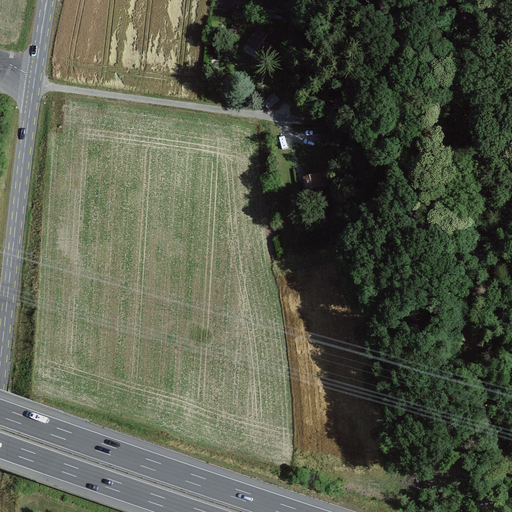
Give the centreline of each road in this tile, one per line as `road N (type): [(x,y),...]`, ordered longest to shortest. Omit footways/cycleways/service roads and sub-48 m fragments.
road 1 (motorway): [(291,511),(0,412)]
road 2 (secondary): [(37,69),(0,367)]
road 3 (motorway): [(0,445),(192,511)]
